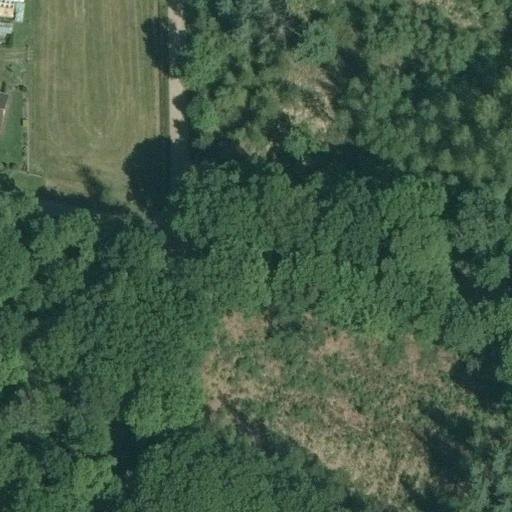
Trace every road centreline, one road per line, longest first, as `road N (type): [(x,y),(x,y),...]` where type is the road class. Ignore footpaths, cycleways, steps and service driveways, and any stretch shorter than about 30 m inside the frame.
road 1 (track): [(182,248),(511,311)]
road 2 (track): [(93,511),(182,248)]
road 3 (track): [(178,0),(182,248)]
road 4 (track): [(182,248),(0,207)]
